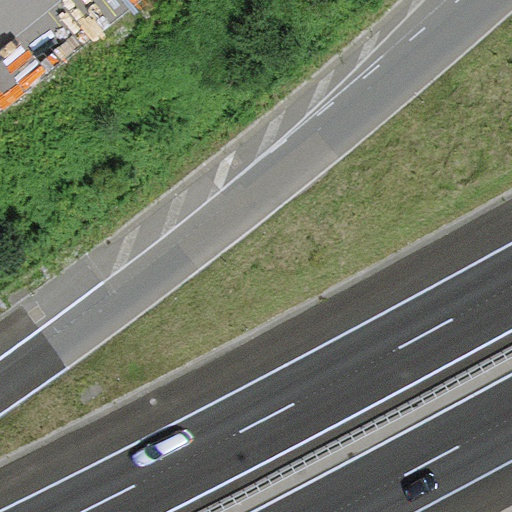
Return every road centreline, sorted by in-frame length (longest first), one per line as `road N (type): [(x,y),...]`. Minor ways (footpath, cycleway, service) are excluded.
road 1 (motorway): [(489,0),(180,255),(0,386)]
road 2 (motorway): [(511,286),(82,511)]
road 3 (motorway): [(334,511),(511,417)]
